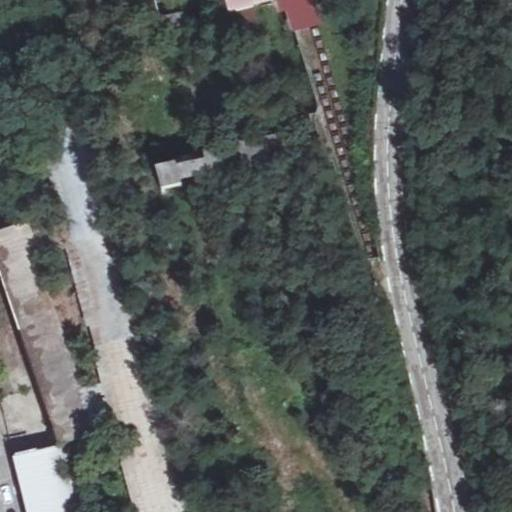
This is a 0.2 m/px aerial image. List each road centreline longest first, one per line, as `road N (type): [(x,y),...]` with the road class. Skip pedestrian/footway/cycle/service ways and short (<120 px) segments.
road 1 (tertiary): [(448,511),(390,188),(402,0)]
road 2 (track): [(194,201),(266,437),(327,453),(360,511)]
